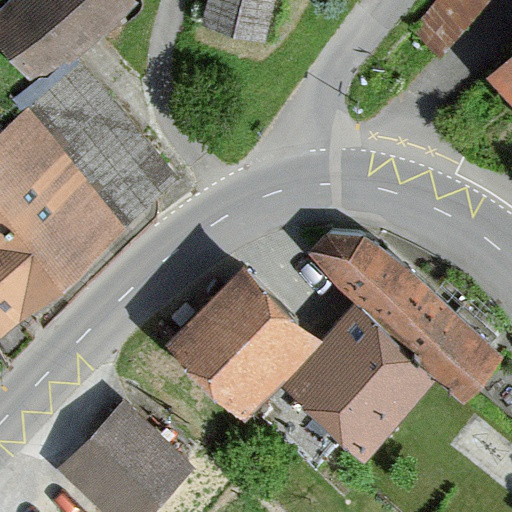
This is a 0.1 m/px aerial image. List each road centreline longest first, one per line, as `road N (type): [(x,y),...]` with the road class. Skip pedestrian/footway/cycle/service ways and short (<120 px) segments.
road 1 (tertiary): [(0,420),(162,259),(234,208)]
road 2 (residential): [(175,0),(158,89),(161,114),(234,208)]
road 3 (tertiary): [(302,182),(381,186),(443,210),(511,262)]
road 4 (residential): [(302,182),(307,123),(320,92),(387,0)]
